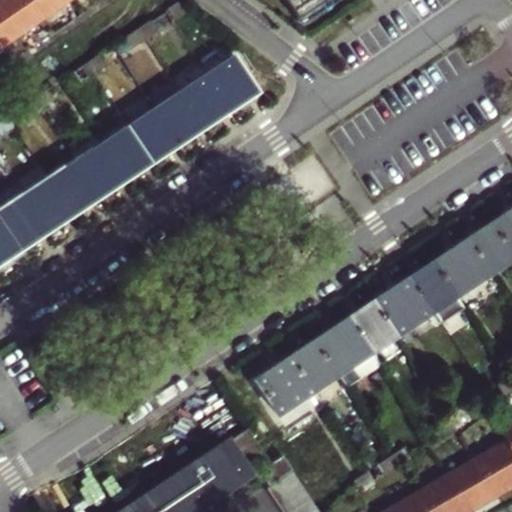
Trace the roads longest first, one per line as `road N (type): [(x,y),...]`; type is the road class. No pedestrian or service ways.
road 1 (residential): [(511,138),(0,484)]
road 2 (residential): [(0,318),(337,94)]
road 3 (residential): [(337,94),(479,0)]
road 4 (residential): [(212,0),(337,94)]
